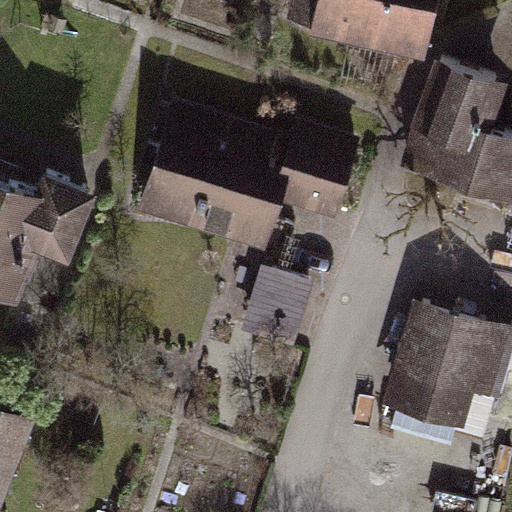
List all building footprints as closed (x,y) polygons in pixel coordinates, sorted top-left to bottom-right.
[(296,0),(295,6),(322,13),(322,16),(371,28),(372,24),(424,35),(432,0),(296,0)] [(498,71),(444,53),(409,155),(511,189),(511,128),(482,118),(498,71)] [(174,102),(145,198),(236,226),(240,212),(270,221),(288,163),(309,170),(304,186),(337,196),(355,138),(298,120),(293,138),(174,102)] [(0,171),(0,273),(15,279),(36,228),(66,240),(89,183),(49,167),(41,187),(0,171)] [(311,276),(274,264),(255,324),(281,332),(285,318),(296,321),(311,276)] [(425,297),(397,394),(460,413),(456,427),(484,435),(498,386),(470,378),(488,315),(425,297)] [(511,339),(511,321),(488,315),(470,378),(498,386),(511,339)] [(0,479),(26,414),(0,403),(0,479)]
